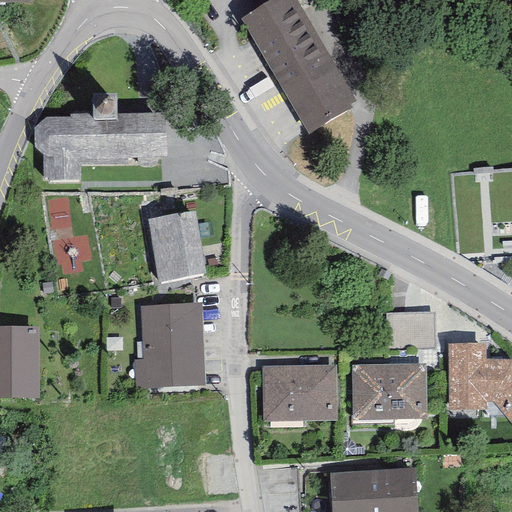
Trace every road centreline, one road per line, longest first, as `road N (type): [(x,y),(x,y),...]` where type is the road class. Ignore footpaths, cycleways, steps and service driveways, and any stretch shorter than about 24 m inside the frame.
road 1 (residential): [(257,167),(238,220),(235,387),(251,511)]
road 2 (tertiary): [(511,316),(288,196),(257,167)]
road 3 (tertiary): [(257,167),(167,31),(131,8),(110,7)]
